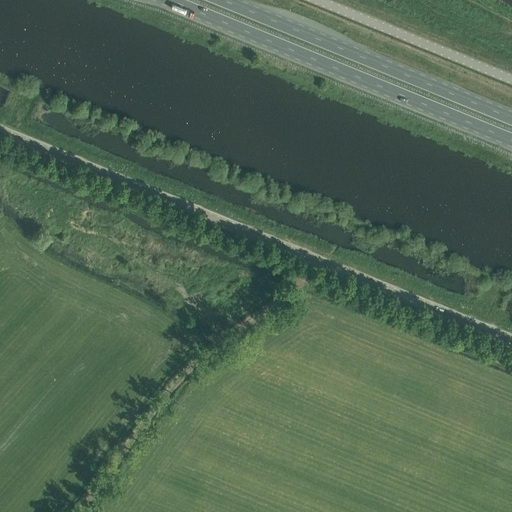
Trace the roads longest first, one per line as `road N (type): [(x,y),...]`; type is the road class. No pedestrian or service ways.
road 1 (unclassified): [(511,339),(0,130)]
road 2 (trunk): [(167,0),(511,141)]
road 3 (track): [(317,258),(183,382),(83,511)]
road 4 (trunk): [(511,119),(218,0)]
road 5 (unclassified): [(315,0),(511,80)]
